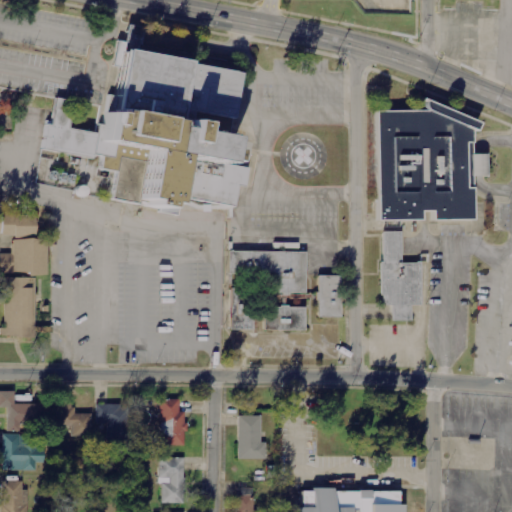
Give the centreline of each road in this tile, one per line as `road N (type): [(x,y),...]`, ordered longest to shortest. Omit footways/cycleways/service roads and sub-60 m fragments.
road 1 (residential): [(511,386),(0,376)]
road 2 (primary): [(127,0),(361,43),(511,103)]
road 3 (residential): [(354,380),(361,43)]
road 4 (residential): [(217,511),(217,379)]
road 5 (residential): [(434,511),(434,381)]
